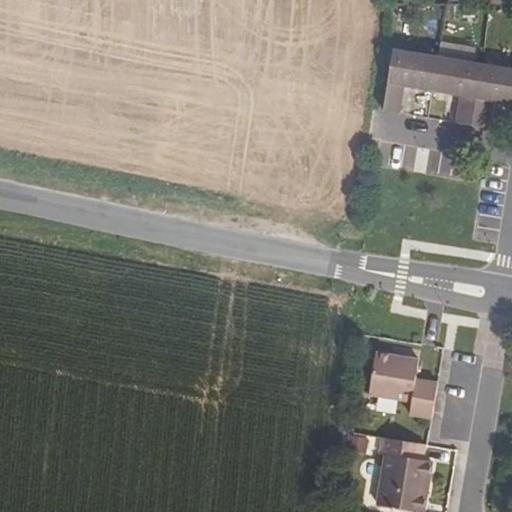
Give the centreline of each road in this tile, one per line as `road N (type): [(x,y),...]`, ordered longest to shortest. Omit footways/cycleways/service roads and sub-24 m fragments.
road 1 (tertiary): [(352,267),(0,193)]
road 2 (residential): [(470,511),(506,293)]
road 3 (residential): [(506,293),(352,267)]
road 4 (unknown): [(382,134),(511,157)]
